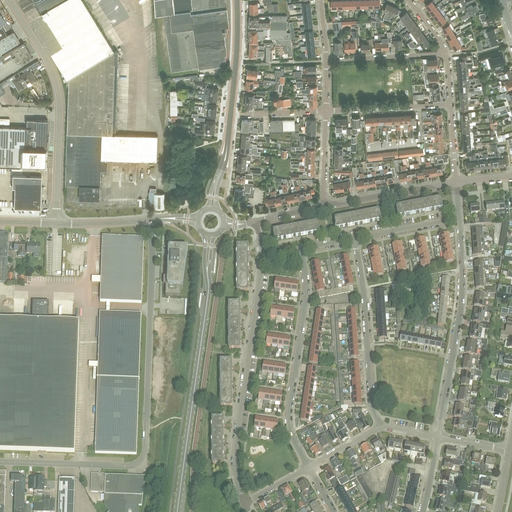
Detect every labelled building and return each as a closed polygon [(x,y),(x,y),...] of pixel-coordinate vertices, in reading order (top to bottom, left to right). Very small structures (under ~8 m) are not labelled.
[(18,0),(32,22),(32,23),(34,25),(51,52),(51,53),(52,55),(66,77),(67,80),(67,84),(69,84),(68,116),(67,125),(67,126),(67,128),(67,133),(67,144),(65,186),(75,186),(80,186),(79,198),(100,199),(100,187),(101,171),(107,171),(108,159),(112,159),(112,164),(124,164),(125,160),(130,160),(130,162),(138,162),(138,160),(157,161),(156,161),(157,161),(158,136),(113,134),(115,53),(114,51),(82,0),(18,0)] [(228,31),(227,28),(229,27),(229,23),(225,0),(154,0),(155,15),(163,15),(171,72),(222,65),(224,65),(224,59),(226,59),(225,56),(227,55),(224,36),(226,35),(226,32),(228,31)] [(272,4),(271,0),(263,0),(264,5),(268,5),(269,12),(278,11),(278,4),(272,4)] [(429,10),(435,6),(432,3),(435,0),(432,0),(431,1),(426,5),(429,10)] [(433,15),(439,11),(436,8),(441,4),(440,2),(435,6),(429,10),(433,15)] [(267,9),(264,9),(264,8),(258,8),(258,3),(250,3),(250,13),(267,12),(267,9)] [(386,20),(393,7),(387,4),(384,11),(386,12),(383,19),(386,20)] [(469,16),(474,15),(473,13),(478,10),(476,5),(473,6),(472,5),(468,7),(466,8),(468,10),(467,11),(465,12),(466,14),(460,17),(461,19),(469,16)] [(395,17),(399,9),(393,7),(386,20),(385,22),(388,23),(392,15),(395,17)] [(436,20),(442,16),(439,11),(433,15),(436,20)] [(394,26),(396,28),(398,27),(397,26),(398,26),(401,24),(410,17),(406,12),(400,17),(402,19),(396,23),(397,24),(394,26)] [(488,24),(495,22),(493,15),(486,17),(485,13),(479,14),(480,19),(481,18),(482,22),(487,21),(488,24)] [(247,21),(247,24),(248,25),(250,25),(250,42),(257,42),(257,39),(260,39),(261,39),(261,40),(261,44),(264,44),(264,45),(266,45),(270,45),(287,44),(288,56),(293,55),(291,42),(291,39),(290,33),(286,33),(287,17),(270,17),(270,16),(250,16),(250,20),(248,21),(247,21)] [(440,25),(446,21),(442,16),(436,20),(440,25)] [(401,24),(403,27),(406,24),(408,27),(414,22),(410,17),(401,24)] [(342,27),(342,22),(338,22),(333,23),(334,33),(340,32),(342,32),(342,30),(342,27)] [(411,32),(418,27),(414,22),(408,27),(411,32)] [(442,28),(446,34),(452,30),(448,25),(442,28)] [(1,26),(0,26),(0,56),(19,44),(11,32),(7,35),(1,26)] [(411,32),(415,37),(421,32),(418,27),(411,32)] [(496,35),(495,33),(499,32),(497,28),(494,29),(486,31),(486,32),(486,34),(487,33),(488,37),(496,35)] [(452,30),(446,34),(449,39),(455,35),(453,33),(452,30)] [(345,52),(355,51),(354,41),(354,37),(357,37),(357,31),(352,31),(352,37),(351,37),(351,41),(348,42),(348,37),(344,38),(345,52)] [(419,42),(425,38),(421,32),(415,37),(419,42)] [(388,42),(391,42),(391,38),(387,38),(384,38),(384,34),(381,34),(382,50),(388,49),(388,42)] [(452,44),(458,41),(455,35),(449,39),(452,44)] [(490,44),(498,42),(496,35),(488,37),(485,38),(487,45),(490,44)] [(396,49),(402,49),(401,39),(399,40),(398,37),(393,38),(394,45),(396,45),(396,49)] [(410,43),(408,44),(410,48),(417,48),(417,47),(421,44),(423,47),(429,43),(425,38),(419,42),(415,45),(414,44),(412,41),(410,43)] [(367,45),(361,45),(362,51),(370,50),(369,45),(372,45),(372,39),(367,39),(367,45)] [(455,50),(461,46),(458,41),(452,44),(455,50)] [(23,42),(19,44),(0,56),(0,64),(12,57),(16,64),(31,55),(25,46),(23,42)] [(316,55),(315,49),(308,49),(308,53),(299,54),(300,58),(302,58),(302,59),(307,59),(307,56),(316,55)] [(505,64),(502,54),(495,56),(494,52),(478,56),(479,61),(488,58),(491,68),(505,64)] [(472,59),(472,62),(465,63),(465,60),(467,60),(467,57),(461,57),(461,60),(458,60),(458,64),(459,64),(459,67),(478,65),(477,59),(472,59)] [(438,67),(437,60),(428,60),(428,63),(424,64),(424,67),(423,67),(424,71),(432,70),(431,67),(438,67)] [(36,80),(31,71),(35,68),(32,63),(22,70),(24,73),(20,75),(22,79),(23,80),(24,79),(27,84),(31,82),(31,83),(36,80)] [(308,67),(304,67),(304,66),(301,66),(301,72),(295,72),(295,76),(301,75),(301,73),(316,72),(316,66),(308,67)] [(257,78),(261,79),(262,74),(257,74),(258,71),(248,69),(247,77),(257,78)] [(504,71),(504,74),(501,75),(503,80),(506,79),(506,77),(511,76),(510,69),(504,71)] [(439,81),(438,73),(432,74),(432,70),(424,71),(424,75),(425,75),(425,78),(429,78),(429,81),(439,81)] [(27,84),(24,79),(23,80),(22,79),(20,75),(16,78),(14,75),(7,79),(9,82),(8,83),(9,85),(14,82),(19,91),(24,88),(24,87),(27,85),(27,84)] [(0,94),(5,92),(2,87),(8,83),(9,82),(7,79),(0,82),(0,94)] [(247,80),(246,89),(247,89),(247,90),(252,91),(252,88),(254,88),(254,86),(253,86),(253,85),(271,87),(271,83),(274,83),(276,81),(275,81),(272,81),(264,80),(263,84),(259,84),(259,81),(247,80)] [(511,80),(509,81),(508,81),(501,83),(502,84),(500,84),(499,81),(492,84),(493,88),(502,85),(502,86),(503,87),(505,86),(506,90),(511,89),(511,88),(511,87),(511,80)] [(440,91),(439,86),(437,87),(437,83),(426,83),(426,87),(427,88),(429,88),(429,91),(426,91),(426,94),(439,93),(439,91),(440,91)] [(179,91),(169,91),(169,99),(176,99),(177,97),(179,97),(179,91)] [(511,98),(511,92),(510,93),(505,95),(506,95),(503,96),(502,94),(497,96),(498,99),(502,97),(503,97),(503,98),(506,97),(507,100),(511,98)] [(176,99),(169,99),(169,108),(176,108),(176,105),(181,106),(181,101),(176,101),(176,99)] [(317,102),(317,101),(316,101),(316,99),(306,99),(303,99),(303,102),(310,102),(310,107),(316,107),(316,105),(317,105),(318,104),(318,102),(317,102)] [(493,105),(490,106),(491,109),(490,109),(491,114),(500,111),(506,109),(505,106),(505,105),(500,107),(499,107),(494,108),(493,105)] [(0,145),(21,147),(47,148),(48,120),(26,119),(26,125),(31,125),(31,127),(24,127),(9,126),(9,119),(0,118),(0,145)] [(352,118),(353,134),(357,134),(357,127),(360,127),(360,118),(352,118)] [(254,121),(253,121),(242,120),(241,131),(249,132),(258,132),(258,130),(257,128),(254,128),(254,121)] [(292,133),(295,133),(295,131),(299,131),(299,123),(294,123),(294,120),(270,120),(270,132),(292,131),(292,133)] [(206,133),(214,133),(214,127),(201,126),(200,129),(196,129),(195,134),(204,135),(204,132),(206,132),(206,133)] [(496,130),(495,130),(496,136),(497,136),(500,136),(500,132),(503,131),(502,128),(496,130)] [(243,133),(242,139),(250,140),(250,141),(254,141),(254,138),(250,138),(250,135),(258,135),(258,132),(249,132),(249,134),(243,133)] [(300,140),(303,140),(303,147),(307,147),(307,145),(315,145),(316,145),(316,144),(316,142),(316,141),(315,141),(315,139),(305,138),(305,136),(300,136),(300,140)] [(472,150),(471,147),(474,147),(474,146),(482,146),(482,143),(464,144),(464,147),(463,147),(463,148),(463,151),(464,152),(468,152),(468,150),(471,150),(472,150)] [(0,166),(20,167),(21,164),(21,147),(0,145),(0,166)] [(444,151),(443,147),(443,145),(429,146),(424,146),(424,149),(430,148),(430,149),(433,149),(433,152),(437,152),(437,154),(442,153),(441,151),(444,151)] [(47,148),(21,147),(21,164),(44,164),(45,148),(47,148)] [(505,165),(505,162),(509,162),(508,155),(501,155),(499,147),(497,147),(497,148),(498,152),(498,159),(499,165),(501,165),(505,165)] [(493,166),(492,160),(492,156),(488,157),(487,150),(485,150),(485,151),(486,160),(487,167),(489,166),(489,167),(493,166)] [(475,168),(473,153),(467,153),(468,157),(470,157),(471,162),(468,162),(468,161),(465,162),(465,167),(467,167),(468,169),(469,170),(472,170),(472,169),(472,168),(475,168)] [(251,157),(249,155),(247,155),(239,154),(238,162),(246,163),(246,160),(251,160),(251,157)] [(443,173),(442,168),(445,168),(444,162),(438,163),(437,160),(443,159),(442,154),(433,155),(435,167),(437,174),(438,173),(438,174),(443,173)] [(435,167),(432,168),(432,164),(431,164),(431,161),(428,162),(429,168),(430,175),(433,174),(433,175),(437,174),(435,167)] [(246,166),(246,163),(238,162),(237,169),(248,170),(249,171),(250,170),(250,167),(246,166)] [(418,177),(417,170),(416,163),(413,164),(414,167),(410,168),(411,171),(412,178),(416,177),(418,177)] [(424,176),(423,169),(420,170),(420,167),(419,167),(418,163),(416,163),(417,170),(418,177),(420,176),(420,177),(424,176)] [(412,178),(411,171),(408,172),(408,169),(407,169),(406,165),(404,166),(406,179),(408,178),(408,179),(412,178)] [(382,183),(380,173),(376,174),(375,166),(373,166),(373,169),(374,177),(375,184),(378,184),(382,183)] [(369,185),(368,175),(364,176),(363,167),(360,167),(361,173),(363,186),(366,186),(369,185)] [(390,182),(394,181),(392,171),(391,171),(389,171),(388,168),(385,169),(388,182),(390,182)] [(237,181),(244,182),(245,179),(251,180),(252,176),(245,175),(245,174),(242,174),(242,175),(237,175),(237,177),(236,178),(236,180),(237,181)] [(12,175),(12,188),(14,188),(13,208),(40,209),(41,182),(41,176),(12,175)] [(350,178),(345,179),(345,180),(341,180),(342,182),(343,190),(350,189),(349,184),(351,184),(350,178)] [(294,200),(292,194),(289,195),(289,194),(287,188),(288,188),(287,184),(286,184),(285,179),(283,179),(284,184),(283,184),(284,188),(285,188),(288,202),(290,201),(291,202),(293,202),(294,201),(293,201),(294,200)] [(306,197),(304,191),(302,192),(301,188),(300,189),(298,179),(295,179),(298,192),(300,199),(302,198),(302,199),(306,198),(306,197)] [(312,196),(311,194),(315,193),(314,189),(308,190),(306,183),(308,183),(312,183),(311,179),(307,179),(307,180),(302,181),(304,191),(306,197),(308,197),(312,196)] [(343,190),(342,182),(341,180),(334,181),(336,191),(343,190)] [(288,202),(285,188),(284,188),(283,184),(281,185),(283,192),(280,193),(282,203),(286,202),(285,202),(288,202)] [(250,193),(251,187),(244,186),(244,189),(243,189),(243,190),(235,189),(234,199),(242,200),(243,194),(242,194),(243,192),(250,193)] [(149,200),(149,209),(154,209),(164,209),(164,193),(154,193),(154,195),(151,195),(151,200),(149,200)] [(280,193),(276,194),(273,195),(274,198),(276,204),(278,204),(282,203),(280,193)] [(274,198),(273,195),(271,195),(271,196),(271,199),(268,199),(268,198),(265,199),(266,205),(269,204),(270,206),(273,205),(276,204),(274,198)] [(112,210),(139,210),(139,196),(112,196),(112,210)] [(441,198),(426,201),(428,211),(443,208),(441,198)] [(428,211),(426,201),(411,204),(413,214),(428,211)] [(508,207),(503,206),(503,202),(494,203),(495,210),(496,212),(500,211),(501,214),(504,212),(506,212),(506,216),(509,216),(508,209),(508,207)] [(495,210),(494,203),(486,204),(487,211),(491,211),(492,212),(496,212),(495,210)] [(413,214),(411,204),(396,207),(398,217),(413,214)] [(479,205),(474,205),(473,204),(470,205),(469,206),(469,211),(470,211),(471,213),(479,212),(479,205)] [(379,210),(364,213),(366,223),(381,220),(379,210)] [(475,224),(484,224),(483,216),(482,212),(481,212),(481,213),(478,213),(479,218),(474,219),(475,224)] [(483,216),(484,224),(491,223),(491,220),(487,220),(486,212),(482,212),(483,216)] [(366,223),(364,213),(349,216),(351,226),(366,223)] [(351,226),(349,216),(334,219),(336,229),(351,226)] [(318,222),(303,225),(305,235),(320,232),(318,222)] [(305,235),(303,225),(288,228),(290,238),(305,235)] [(480,236),(480,230),(482,229),(482,226),(476,227),(476,230),(472,230),(472,237),(480,236)] [(290,238),(288,228),(273,231),(275,241),(290,238)] [(0,282),(7,283),(7,269),(7,258),(8,252),(8,243),(8,233),(0,232),(0,282)] [(481,243),(480,239),(486,239),(486,233),(482,234),(483,236),(480,236),(472,237),(473,243),(481,243)] [(144,238),(102,237),(101,277),(101,284),(100,302),(106,302),(106,312),(100,312),(95,446),(95,453),(136,454),(141,314),(109,313),(109,302),(142,303),(143,247),(144,238)] [(14,251),(18,251),(18,257),(24,257),(24,251),(24,244),(14,243),(14,251)] [(27,253),(39,253),(39,244),(27,244),(27,253)] [(248,246),(237,246),(237,261),(248,261),(248,255),(248,252),(248,246)] [(169,256),(167,256),(166,277),(164,277),(164,285),(166,285),(166,296),(180,296),(181,287),(183,287),(188,248),(169,247),(169,256)] [(341,264),(349,262),(348,256),(345,257),(344,254),(335,256),(336,256),(336,260),(341,259),(341,264)] [(248,267),(248,261),(237,261),(237,276),(248,276),(248,270),(248,267)] [(248,282),(248,276),(237,276),(237,291),(248,291),(248,285),(248,282)] [(497,293),(496,299),(503,300),(511,301),(511,289),(510,289),(509,296),(497,293)] [(497,293),(497,290),(486,291),(487,294),(484,294),(484,295),(476,294),(475,300),(483,301),(483,298),(488,299),(488,294),(497,293)] [(33,302),(32,317),(48,318),(48,309),(49,309),(48,309),(48,307),(49,307),(49,306),(49,302),(33,302)] [(240,303),(229,303),(229,319),(240,319),(240,303)] [(485,318),(486,311),(475,309),(474,311),(473,312),(473,315),(474,316),(484,317),(485,318)] [(511,315),(504,314),(501,313),(500,318),(505,319),(505,321),(507,322),(507,325),(511,325),(511,315)] [(75,453),(79,322),(0,319),(0,450),(30,451),(38,451),(75,453)] [(240,334),(240,319),(229,319),(229,334),(240,334)] [(472,326),(471,332),(478,333),(482,334),(482,328),(490,330),(490,327),(484,326),(480,325),(480,327),(472,326)] [(511,332),(511,325),(507,325),(506,331),(501,330),(500,335),(510,336),(511,333),(511,332)] [(240,349),(240,334),(229,334),(229,349),(240,349)] [(511,349),(511,339),(510,339),(510,336),(500,335),(500,339),(506,340),(505,342),(508,343),(507,348),(511,349)] [(384,355),(402,358),(403,352),(386,348),(384,355)] [(504,365),(511,366),(511,359),(505,358),(506,353),(499,352),(498,357),(502,357),(501,360),(504,361),(504,365)] [(424,367),(405,364),(402,381),(410,382),(410,381),(417,382),(418,374),(413,374),(413,373),(425,374),(424,377),(436,379),(439,361),(426,359),(424,367)] [(383,360),(382,368),(390,369),(391,361),(383,360)] [(231,361),(221,361),(221,376),(231,376),(231,361)] [(510,376),(503,375),(504,370),(492,368),(491,376),(498,378),(498,382),(509,384),(510,376)] [(231,391),(231,376),(221,376),(221,391),(231,391)] [(506,401),(507,392),(501,390),(501,388),(491,386),(491,390),(496,391),(496,393),(497,394),(496,399),(506,401)] [(231,406),(231,391),(221,391),(221,406),(231,406)] [(397,392),(396,400),(412,402),(413,394),(397,392)] [(503,418),(504,409),(498,408),(498,404),(488,403),(487,407),(493,408),(492,413),(495,414),(495,417),(503,418)] [(369,427),(366,420),(365,420),(363,415),(360,417),(362,422),(359,424),(363,430),(369,427)] [(327,417),(320,421),(323,426),(324,425),(327,424),(330,422),(328,420),(327,417)] [(220,418),(212,418),(212,434),(223,434),(223,427),(224,427),(224,425),(223,425),(223,418),(222,418),(220,418)] [(340,433),(337,434),(338,436),(342,442),(348,439),(345,432),(344,433),(343,430),(345,428),(345,427),(341,420),(340,418),(338,420),(339,422),(340,424),(339,424),(340,426),(339,427),(337,428),(338,429),(340,433)] [(351,433),(357,429),(353,422),(349,424),(345,418),(341,420),(345,427),(347,426),(351,433)] [(469,429),(472,429),(473,422),(467,421),(462,421),(462,422),(455,421),(453,427),(461,428),(462,425),(470,427),(469,429)] [(499,436),(501,426),(496,425),(497,423),(490,422),(488,429),(491,429),(490,434),(499,436)] [(326,432),(324,433),(325,435),(326,436),(328,435),(332,443),(337,440),(332,432),(334,431),(332,429),(327,431),(326,432)] [(327,441),(324,436),(325,435),(324,433),(324,432),(319,435),(322,440),(319,442),(323,448),(328,445),(326,442),(327,441)] [(223,440),(223,434),(212,434),(212,449),(223,449),(223,443),(224,443),(224,440),(223,440)] [(381,445),(378,440),(372,444),(375,449),(378,447),(381,452),(384,450),(381,446),(381,445)] [(394,449),(396,441),(389,440),(387,448),(394,449)] [(401,450),(402,442),(396,441),(394,449),(401,450)] [(313,452),(315,457),(321,453),(317,446),(315,448),(312,442),(308,443),(312,450),(311,450),(312,453),(313,452)] [(411,452),(412,444),(406,443),(404,451),(405,451),(404,455),(407,455),(408,452),(411,452)] [(365,455),(367,460),(371,458),(368,453),(372,451),(368,444),(360,448),(364,455),(365,455)] [(417,453),(419,445),(412,444),(411,452),(417,453)] [(427,455),(428,451),(425,450),(425,446),(419,445),(417,453),(416,459),(419,459),(420,459),(420,454),(427,455)] [(223,455),(223,449),(212,449),(213,464),(223,464),(223,458),(224,458),(224,455),(223,455)] [(346,453),(353,465),(357,463),(354,458),(357,456),(353,449),(346,453)] [(455,457),(456,451),(447,449),(446,455),(450,456),(450,459),(453,459),(457,460),(458,457),(455,457)] [(386,460),(386,459),(386,453),(378,458),(381,464),(384,462),(383,461),(386,460)] [(462,458),(458,457),(457,460),(465,462),(467,454),(463,453),(462,458)] [(479,464),(481,455),(473,454),(472,458),(469,457),(468,462),(475,463),(474,470),(475,471),(475,473),(480,474),(482,464),(479,464)] [(494,467),(495,459),(486,458),(485,465),(482,464),(480,474),(485,475),(486,466),(494,467)] [(453,465),(459,467),(459,465),(465,466),(466,462),(465,462),(457,460),(453,459),(452,462),(445,461),(445,464),(444,464),(443,464),(443,466),(443,467),(444,467),(444,468),(452,469),(453,465)] [(337,468),(340,473),(344,471),(341,466),(342,465),(340,462),(338,463),(336,460),(331,463),(335,469),(337,468)] [(329,468),(324,470),(330,480),(335,477),(329,468)] [(363,473),(360,469),(354,472),(356,477),(363,473)] [(418,484),(419,478),(414,477),(416,470),(410,469),(409,474),(413,475),(412,477),(411,483),(418,484)] [(142,506),(143,496),(146,477),(106,475),(106,474),(91,474),(91,491),(92,492),(105,493),(105,496),(100,496),(100,500),(104,500),(104,504),(109,511),(138,511),(139,506),(142,506)] [(441,474),(441,478),(442,478),(441,482),(447,483),(446,487),(448,487),(461,489),(461,486),(462,483),(463,479),(459,478),(458,485),(452,484),(453,481),(449,481),(450,475),(444,474),(443,474),(441,474)] [(11,476),(11,482),(15,482),(14,511),(24,511),(24,508),(25,478),(22,478),(22,476),(11,476)] [(30,478),(29,490),(33,490),(33,491),(43,491),(44,487),(44,478),(44,477),(43,477),(43,476),(40,476),(40,477),(34,477),(34,478),(30,478)] [(341,479),(338,481),(340,485),(341,486),(347,483),(344,477),(341,479)] [(59,478),(57,511),(73,511),(75,478),(59,478)] [(471,483),(470,488),(480,490),(481,487),(490,488),(491,481),(482,479),(479,479),(478,485),(474,484),(471,483)] [(302,493),(298,495),(305,506),(310,503),(309,501),(307,502),(304,497),(307,495),(307,494),(310,492),(309,489),(304,481),(298,485),(303,492),(301,493),(302,493)] [(338,481),(331,484),(335,490),(341,486),(340,485),(338,481)] [(288,495),(292,502),(296,500),(288,486),(281,489),(285,497),(285,496),(286,497),(288,496),(288,495)] [(438,492),(438,495),(439,495),(439,496),(442,496),(441,499),(444,500),(445,500),(449,501),(449,500),(450,494),(451,493),(453,493),(454,492),(455,492),(455,495),(459,496),(461,489),(448,487),(448,490),(440,489),(439,492),(438,492)] [(339,497),(345,493),(342,488),(336,491),(339,497)] [(470,488),(469,492),(472,493),(475,493),(474,501),(472,500),(471,504),(472,504),(480,506),(481,502),(482,502),(485,503),(487,494),(480,493),(480,490),(470,488)] [(279,499),(282,502),(282,504),(284,503),(286,501),(279,491),(276,492),(280,498),(279,499)] [(342,502),(348,498),(345,493),(339,497),(342,502)] [(47,495),(43,495),(43,500),(43,503),(34,503),(33,511),(54,511),(55,500),(50,500),(50,496),(47,495)] [(266,507),(264,504),(264,503),(266,502),(266,504),(271,501),(268,496),(260,501),(261,502),(258,503),(261,509),(266,507)] [(345,507),(351,503),(351,504),(354,502),(352,499),(349,500),(348,498),(342,502),(345,507)] [(437,502),(435,510),(438,511),(442,511),(444,506),(451,507),(451,509),(456,510),(458,502),(453,502),(453,501),(449,501),(445,500),(445,504),(437,502)] [(275,511),(277,511),(286,506),(284,503),(282,504),(282,502),(269,510),(270,511),(275,511)] [(319,508),(316,502),(310,506),(312,511),(319,508)] [(347,511),(354,509),(351,504),(351,503),(345,507),(347,511)]
